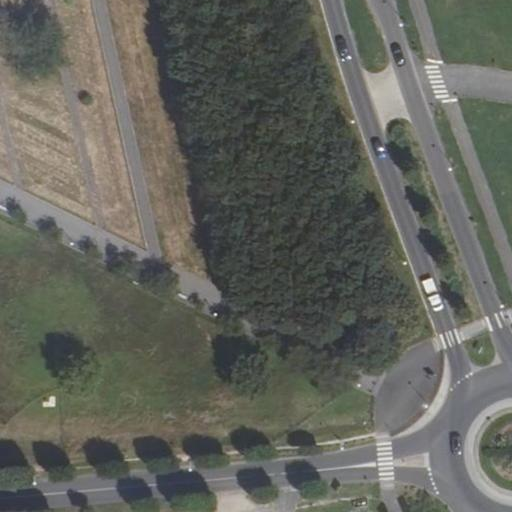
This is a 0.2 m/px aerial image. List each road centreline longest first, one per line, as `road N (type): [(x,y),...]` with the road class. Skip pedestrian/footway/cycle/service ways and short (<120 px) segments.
road 1 (primary): [(331,0),(362,107),(450,338),(459,410)]
road 2 (primary): [(511,347),(484,291),(382,0)]
road 3 (tertiary): [(0,497),(333,467)]
road 4 (tertiary): [(452,424),(333,467)]
road 5 (tertiary): [(333,467),(457,488)]
